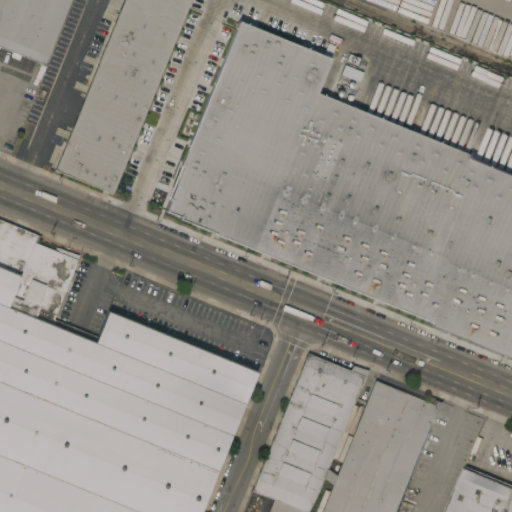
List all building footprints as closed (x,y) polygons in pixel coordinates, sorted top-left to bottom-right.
[(0,0),(69,0),(44,64),(36,61),(35,65),(27,62),(29,58),(20,55),(18,59),(9,55),(10,51),(0,46),(0,0)] [(189,0),(112,193),(54,169),(122,0),(189,0)] [(309,14),(313,4),(324,8),(319,19),(309,14)] [(346,19),(341,32),(324,25),(329,12),(346,19)] [(239,255),(170,227),(175,215),(176,215),(214,120),(213,120),(233,71),(234,71),(237,65),(282,84),(279,91),(296,98),(289,133),(239,255)] [(304,93),(332,86),(336,101),(343,99),(346,114),(339,116),(345,137),(316,144),(304,93)] [(0,511),(0,219),(39,235),(36,242),(54,250),(56,246),(79,255),(72,271),(75,272),(57,317),(54,315),(53,318),(97,336),(107,310),(256,371),(198,511),(0,511)] [(320,511),(332,484),(323,477),(306,511),(270,511),(268,511),(272,498),(251,490),(306,352),(349,369),(352,364),(368,370),(361,388),(359,387),(327,468),(335,475),(374,380),(426,401),(428,396),(442,401),(396,511),(320,511)] [(511,511),(445,511),(465,465),(511,483),(511,511)]
